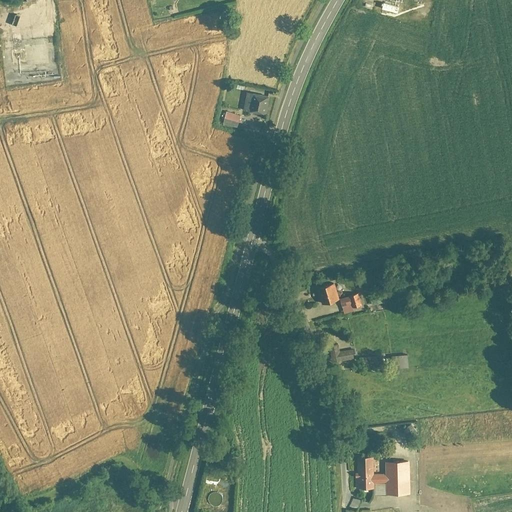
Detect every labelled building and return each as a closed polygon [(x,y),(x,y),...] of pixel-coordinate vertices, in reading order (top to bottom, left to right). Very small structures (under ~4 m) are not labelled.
[(377,8),(394,13),(396,7),(379,2),(377,8)] [(265,93),(244,90),(241,110),(262,113),(265,93)] [(235,111),(221,108),(219,118),(233,121),(235,111)] [(334,282),(316,287),(321,303),(339,298),(334,282)] [(358,292),(348,294),(351,307),(361,304),(358,292)] [(345,296),(335,299),(341,314),(351,311),(345,296)] [(336,343),(326,346),(331,365),(354,360),(351,348),(338,351),(336,343)] [(407,355),(395,356),(396,369),(408,368),(407,355)] [(381,356),(367,356),(367,367),(381,366),(381,356)] [(372,456),(356,456),(356,492),(370,492),(370,484),(386,484),(386,496),(410,496),(410,460),(386,460),(386,472),(372,472),(372,456)]
